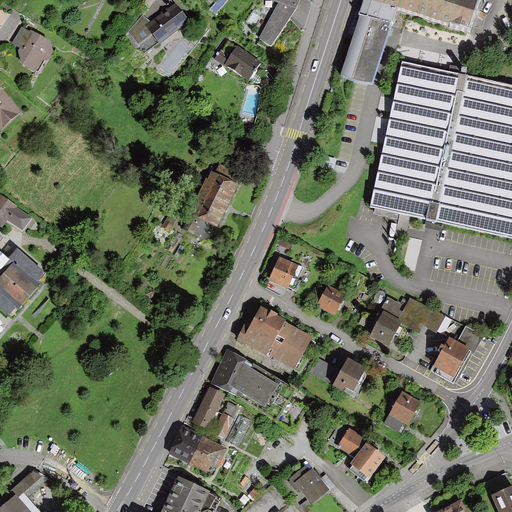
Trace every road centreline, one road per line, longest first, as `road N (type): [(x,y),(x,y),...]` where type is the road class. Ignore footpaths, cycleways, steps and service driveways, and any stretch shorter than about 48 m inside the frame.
road 1 (secondary): [(239,280),(274,205),(342,0)]
road 2 (residential): [(470,408),(239,280)]
road 3 (secondary): [(118,511),(239,280)]
road 4 (residential): [(113,511),(34,461),(0,455)]
